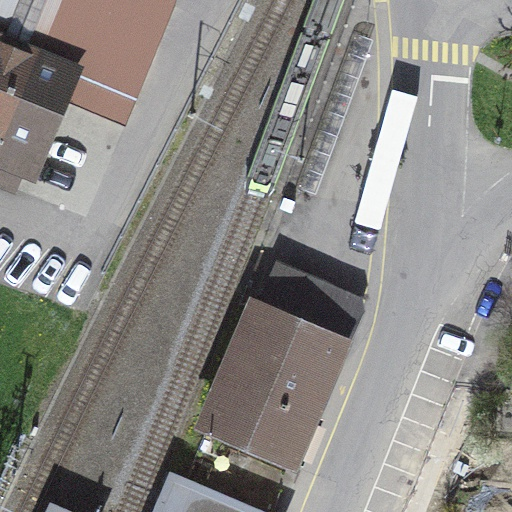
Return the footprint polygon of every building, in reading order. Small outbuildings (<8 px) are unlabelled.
[(0,0),(0,45),(65,71),(134,100),(175,0),(0,0)] [(53,98),(65,71),(0,45),(0,162),(23,172),(53,98)] [(123,127),(134,100),(65,71),(53,98),(123,127)] [(256,304),(204,428),(289,464),(341,340),(314,329),(323,307),(278,288),(269,309),(256,304)] [(209,511),(175,497),(168,511),(209,511)]
